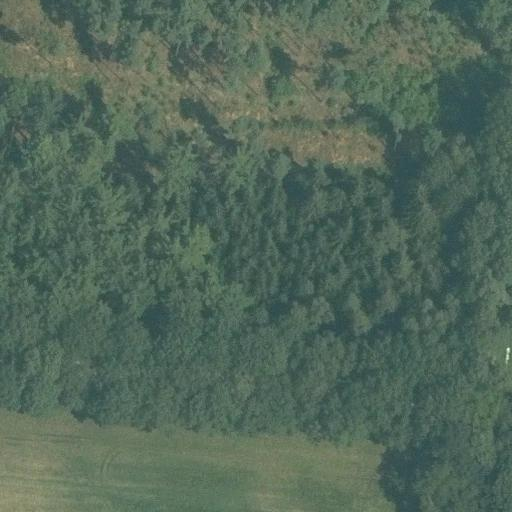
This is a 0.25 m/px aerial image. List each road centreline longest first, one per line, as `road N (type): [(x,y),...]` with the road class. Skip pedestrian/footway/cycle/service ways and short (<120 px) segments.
road 1 (track): [(481,407),(0,365)]
road 2 (track): [(481,407),(504,199),(511,199)]
